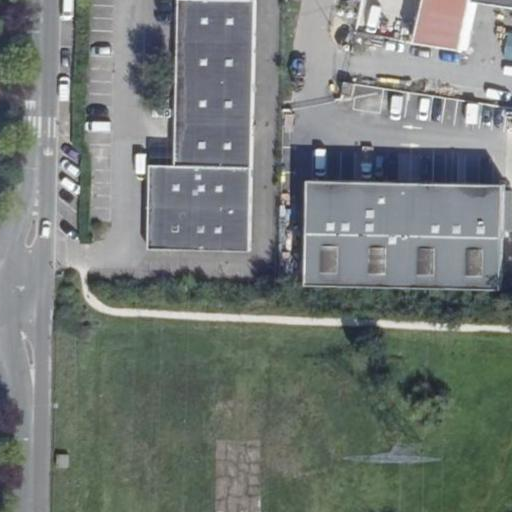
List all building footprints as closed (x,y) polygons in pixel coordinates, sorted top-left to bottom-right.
[(186,0),(183,163),(159,162),(156,252),(258,254),(264,0),(186,0)] [(473,0),(426,0),(417,42),(464,50),(474,0),(473,0)] [(369,10),(367,31),(379,32),(382,12),(369,10)] [(356,84),(345,82),(342,94),(353,96),(356,84)] [(313,182),(310,284),(504,289),(507,186),(420,184),(420,191),(400,191),(400,183),(313,182)] [(420,191),(420,184),(400,183),(400,191),(420,191)]
